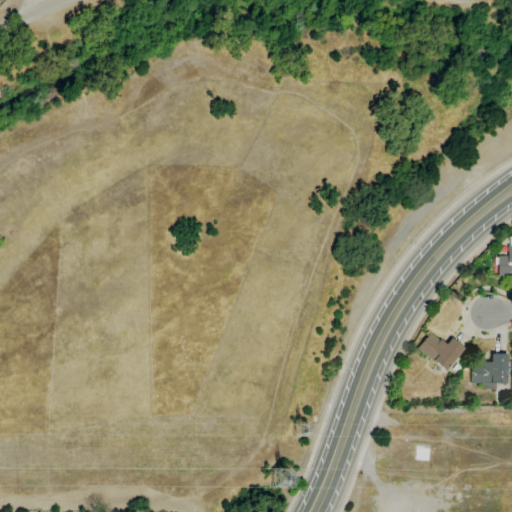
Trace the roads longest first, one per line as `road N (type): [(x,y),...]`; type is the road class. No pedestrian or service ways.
road 1 (secondary): [(313,511),(398,307),(442,251),(511,195)]
road 2 (track): [(0,503),(107,492),(156,499)]
